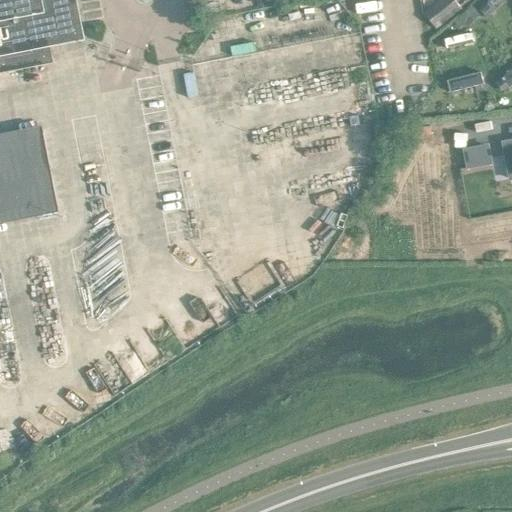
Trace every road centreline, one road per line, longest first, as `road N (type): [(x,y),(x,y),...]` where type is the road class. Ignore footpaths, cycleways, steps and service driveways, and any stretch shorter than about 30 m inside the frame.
road 1 (primary): [(511,442),(376,472),(257,511)]
road 2 (unknown): [(0,87),(98,61),(130,22)]
